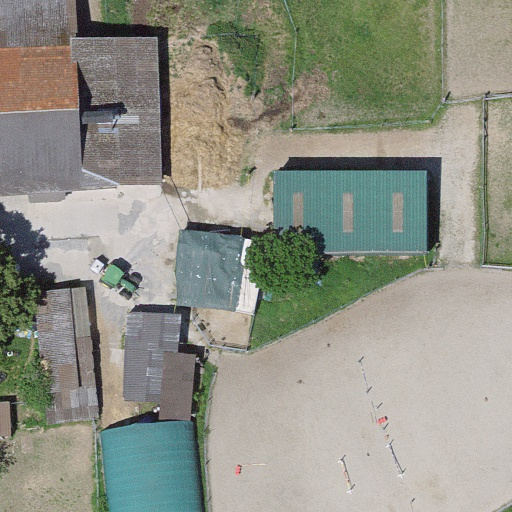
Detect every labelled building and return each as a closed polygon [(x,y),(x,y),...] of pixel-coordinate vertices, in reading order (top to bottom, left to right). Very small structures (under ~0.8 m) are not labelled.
[(0,0),(0,206),(168,201),(163,45),(71,48),(69,0),(0,0)] [(426,168),(277,169),(277,250),(426,250),(426,168)] [(238,305),(241,229),(181,227),(178,303),(238,305)] [(83,288),(33,292),(0,295),(0,311),(1,321),(37,318),(47,419),(94,414),(83,288)] [(160,415),(189,416),(192,311),(127,309),(124,395),(160,396),(160,415)] [(115,423),(119,511),(207,511),(203,418),(115,423)]
